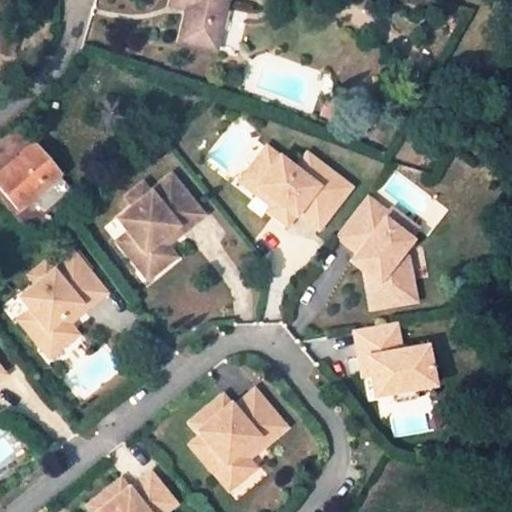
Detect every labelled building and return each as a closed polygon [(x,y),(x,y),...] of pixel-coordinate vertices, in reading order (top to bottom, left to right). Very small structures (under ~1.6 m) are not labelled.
[(180,41),(214,50),(224,0),(171,0),(170,7),(187,11),(180,41)] [(17,36),(0,31),(0,51),(12,55),(17,36)] [(47,120),(37,108),(22,120),(32,132),(47,120)] [(263,145),(246,167),(259,177),(253,184),(272,198),(268,204),(264,209),(283,223),(293,211),(300,202),(321,218),(347,185),(304,151),(292,167),(263,145)] [(56,175),(32,148),(0,175),(0,188),(17,208),(31,197),(56,175)] [(246,167),(236,180),(268,204),(272,198),(253,184),(259,177),(246,167)] [(43,211),(69,189),(56,175),(31,197),(43,211)] [(114,242),(138,272),(166,250),(158,240),(173,227),(179,234),(201,217),(168,176),(147,193),(140,185),(123,198),(130,207),(114,220),(124,233),(114,242)] [(385,211),(365,195),(335,235),(354,250),(353,253),(367,264),(362,269),(375,279),(380,304),(412,299),(404,254),(398,250),(408,237),(405,235),(412,225),(388,206),(385,211)] [(300,202),(293,211),(315,227),(321,218),(300,202)] [(138,272),(144,281),(172,258),(166,250),(138,272)] [(367,264),(353,253),(348,258),(362,269),(367,264)] [(16,321),(40,351),(68,328),(60,318),(75,306),(81,313),(104,294),(71,254),(50,271),(43,262),(26,276),(33,284),(17,297),(27,312),(16,321)] [(369,307),(380,304),(375,279),(362,269),(369,307)] [(351,330),(356,357),(364,356),(371,394),(388,391),(413,386),(430,383),(422,344),(398,348),(393,322),(351,330)] [(40,351),(46,358),(74,336),(68,328),(40,351)] [(388,391),(390,401),(415,397),(413,386),(388,391)] [(187,444),(218,482),(244,461),(236,451),(253,438),(260,446),(282,428),(252,390),(230,408),(227,404),(213,416),(206,407),(187,422),(198,435),(187,444)] [(206,407),(213,416),(227,404),(221,395),(206,407)] [(218,482),(224,490),(250,468),(244,461),(218,482)] [(159,511),(172,502),(147,471),(125,488),(124,486),(109,498),(103,490),(84,505),(90,511),(159,511)] [(103,490),(109,498),(124,486),(117,478),(103,490)]
